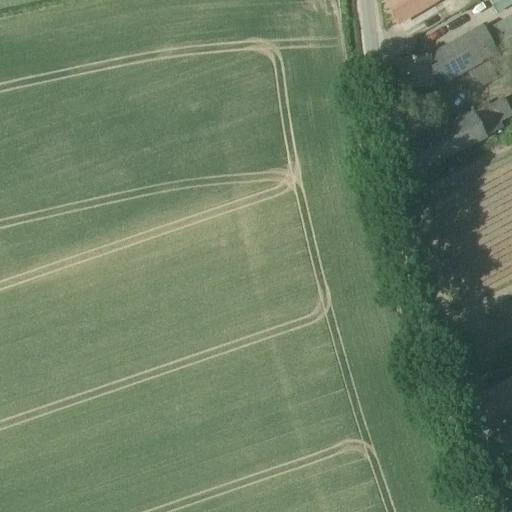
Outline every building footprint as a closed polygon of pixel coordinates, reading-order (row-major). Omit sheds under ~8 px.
[(390,0),(386,3),(399,25),(438,0),(390,0)] [(511,3),(511,0),(488,0),(496,13),(511,3)] [(432,91),(498,53),(485,32),(482,26),(429,55),(429,60),(427,60),(398,63),(402,91),(431,87),(432,91)] [(498,78),(489,62),(469,73),(478,89),(498,78)] [(500,122),(511,115),(504,100),(406,149),(413,175),(501,130),(504,129),(500,122)] [(511,379),(473,401),(486,424),(511,409),(511,379)] [(511,430),(488,443),(500,465),(511,459),(511,430)]
